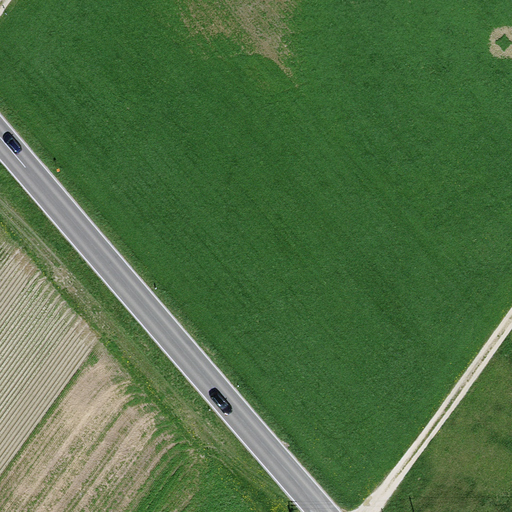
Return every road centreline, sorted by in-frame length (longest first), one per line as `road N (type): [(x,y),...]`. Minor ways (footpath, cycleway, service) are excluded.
road 1 (secondary): [(0,128),(324,511)]
road 2 (track): [(371,511),(511,316)]
